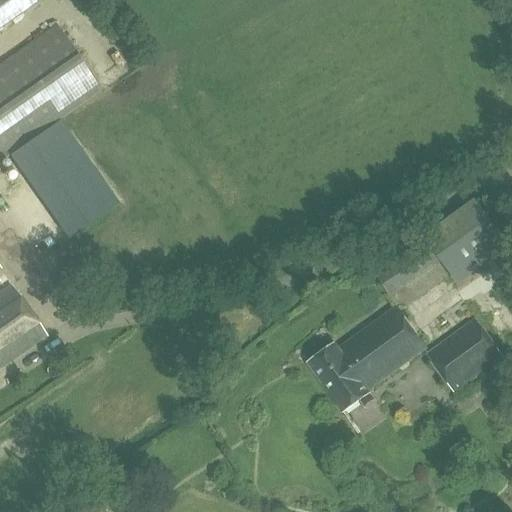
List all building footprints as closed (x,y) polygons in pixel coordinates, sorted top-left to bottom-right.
[(0,0),(0,27),(38,0),(0,0)] [(0,66),(0,160),(101,89),(57,27),(0,66)] [(376,276),(392,298),(441,263),(451,276),(503,239),(477,203),(376,276)] [(42,261),(65,296),(95,275),(71,241),(42,261)] [(0,368),(46,336),(12,286),(0,294),(0,368)] [(309,364),(344,412),(370,394),(368,391),(427,349),(397,307),(338,349),(335,345),(309,364)] [(427,355),(454,392),(502,357),(476,320),(427,355)] [(79,511),(105,511),(107,511),(99,501),(95,504),(93,501),(79,511)]
